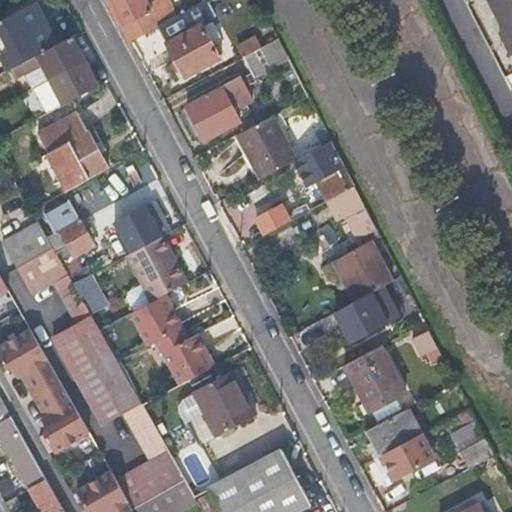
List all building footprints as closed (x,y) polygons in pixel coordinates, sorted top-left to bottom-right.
[(153,12),(146,0),(106,0),(121,29),(124,27),(131,42),(158,27),(159,27),(152,13),(153,12)] [(188,8),(184,0),(172,0),(179,13),(188,8)] [(511,0),(491,0),(511,39),(511,0)] [(215,20),(206,2),(160,27),(159,27),(165,38),(185,78),(220,59),(204,26),(215,20)] [(12,69),(57,45),(35,4),(0,22),(0,55),(8,71),(12,69)] [(49,78),(84,58),(73,36),(57,45),(12,69),(17,79),(24,76),(42,65),(49,78)] [(245,56),(261,48),(255,36),(237,46),(243,57),(244,57),(245,56)] [(291,59),(280,38),(261,48),(245,56),(244,57),(255,77),(291,59)] [(62,103),(98,84),(84,58),(49,78),(62,103)] [(42,65),(24,76),(31,88),(33,87),(49,78),(42,65)] [(252,101),(239,76),(221,85),(223,89),(187,108),(204,141),(240,122),(234,111),(252,101)] [(33,87),(46,112),(62,103),(49,78),(33,87)] [(295,120),(309,148),(328,138),(313,111),(295,120)] [(68,191),(108,169),(76,114),(38,135),(68,191)] [(296,159),(273,115),(237,135),(260,179),(296,159)] [(356,184),(346,165),(342,167),(330,143),(309,154),(322,178),(317,181),(326,200),(356,184)] [(356,184),(326,200),(338,222),(348,216),(359,238),(379,228),(356,184)] [(146,242),(168,230),(151,200),(130,212),(146,242)] [(94,252),(66,202),(45,213),(56,232),(49,236),(58,252),(64,249),(70,258),(84,250),(87,256),(94,252)] [(283,202),(255,220),(266,238),(294,220),(283,202)] [(39,226),(4,245),(13,262),(19,272),(54,251),(39,226)] [(169,251),(161,237),(157,239),(164,254),(169,251)] [(164,294),(185,281),(169,251),(164,254),(157,239),(127,255),(152,300),(164,294)] [(390,282),(393,281),(373,241),(335,260),(356,301),(385,285),(390,282)] [(31,295),(55,283),(68,275),(54,251),(19,272),(31,295)] [(85,268),(69,277),(73,284),(90,275),(85,268)] [(55,283),(78,323),(91,316),(82,300),(73,284),(69,277),(68,275),(55,283)] [(90,275),(73,284),(82,300),(84,299),(92,313),(106,305),(99,291),(104,288),(96,275),(91,278),(90,275)] [(408,285),(404,275),(393,281),(390,282),(396,293),(408,285)] [(356,301),(347,306),(363,337),(401,316),(385,285),(356,301)] [(128,313),(146,347),(155,342),(167,335),(182,327),(164,294),(152,300),(128,313)] [(122,415),(141,405),(117,363),(99,330),(91,316),(78,323),(54,337),(103,425),(122,415)] [(182,327),(167,335),(174,346),(188,339),(182,327)] [(59,384),(30,332),(0,348),(0,357),(7,370),(14,374),(18,372),(34,398),(59,384)] [(441,358),(428,332),(413,339),(422,355),(426,353),(431,364),(441,358)] [(179,385),(213,366),(195,334),(188,339),(174,346),(161,353),(179,385)] [(403,394),(379,348),(344,367),(368,412),(403,394)] [(254,416),(230,371),(193,391),(217,435),(254,416)] [(59,384),(34,398),(48,423),(44,426),(43,434),(55,454),(88,435),(59,384)] [(3,403),(0,404),(0,424),(11,418),(3,403)] [(122,415),(151,463),(168,453),(154,428),(141,405),(122,415)] [(434,460),(409,409),(365,432),(391,483),(434,460)] [(11,418),(0,424),(0,441),(18,431),(11,418)] [(488,443),(477,419),(453,432),(465,456),(488,443)] [(0,441),(30,493),(48,483),(18,431),(0,441)] [(488,443),(465,456),(470,466),(494,454),(488,443)] [(281,450),(208,488),(220,511),(296,511),(310,505),(281,450)] [(151,463),(116,484),(131,511),(156,497),(184,480),(168,453),(151,463)] [(131,511),(116,484),(111,475),(77,493),(87,511),(131,511)] [(184,480),(156,497),(164,511),(172,511),(194,500),(184,480)] [(64,511),(48,483),(30,493),(40,511),(64,511)] [(164,511),(156,497),(131,511),(164,511)] [(184,511),(197,504),(194,500),(172,511),(184,511)]
